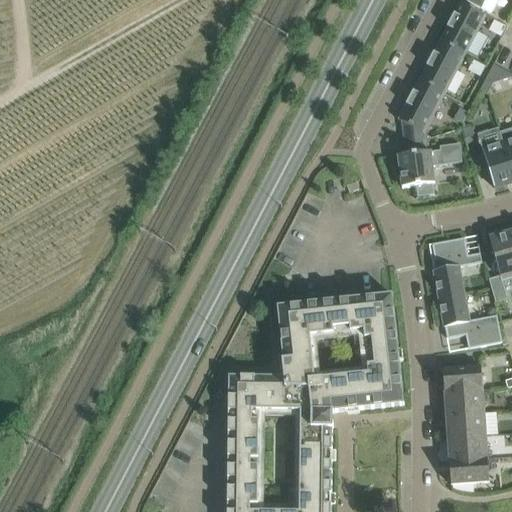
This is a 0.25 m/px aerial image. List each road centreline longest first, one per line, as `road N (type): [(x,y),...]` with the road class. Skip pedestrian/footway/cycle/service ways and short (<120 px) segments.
road 1 (tertiary): [(101,511),(370,0)]
road 2 (residential): [(393,228),(418,361),(421,511)]
road 3 (residential): [(393,228),(363,155),(365,139),(439,0)]
road 4 (residential): [(511,204),(393,228)]
